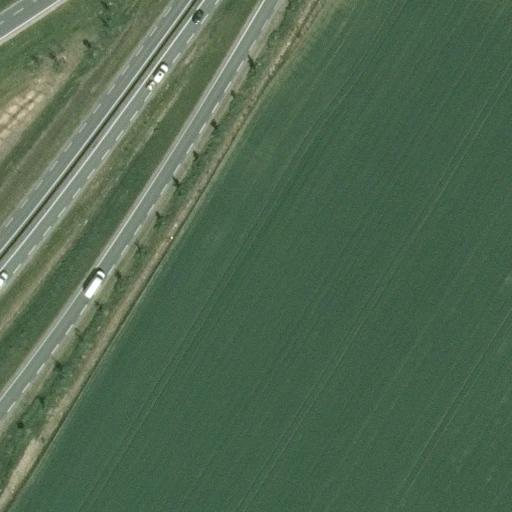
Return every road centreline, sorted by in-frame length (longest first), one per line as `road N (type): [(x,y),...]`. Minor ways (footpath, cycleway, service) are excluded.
road 1 (primary): [(0,407),(110,259),(273,0)]
road 2 (trunk): [(0,278),(210,0)]
road 3 (trunk): [(182,0),(0,240)]
